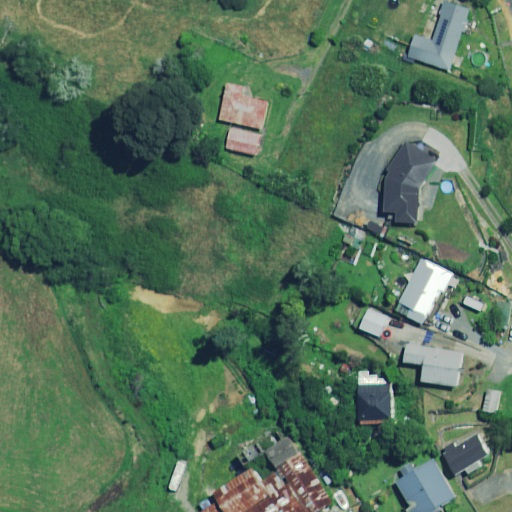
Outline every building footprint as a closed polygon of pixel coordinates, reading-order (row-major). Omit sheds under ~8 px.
[(471,10),(448,2),(434,42),(417,36),(410,58),(450,72),(471,10)] [(268,92),(223,83),(216,117),(261,126),(268,92)] [(256,134),(227,128),(223,146),(252,152),(256,134)] [(440,160),(408,142),(389,177),(387,213),(399,213),(399,223),(418,224),(419,200),(440,160)] [(452,276),(419,262),(397,312),(426,324),(441,291),(444,293),(452,276)] [(389,318),(370,310),(362,329),(381,337),(389,318)] [(463,354),(411,345),(408,363),(426,366),(424,382),(457,388),(463,354)] [(393,384),(360,385),(362,425),(394,424),(393,384)] [(502,392),(488,390),(484,412),(499,414),(502,392)] [(490,456),(475,432),(443,451),(458,476),(468,470),(471,475),(483,467),(480,462),(490,456)] [(321,511),(335,504),(291,437),(268,453),(280,471),(264,482),(255,469),(216,495),(221,502),(204,511),(321,511)] [(445,511),(443,507),(457,498),(435,460),(416,471),(411,464),(393,474),(414,509),(409,511),(445,511)]
